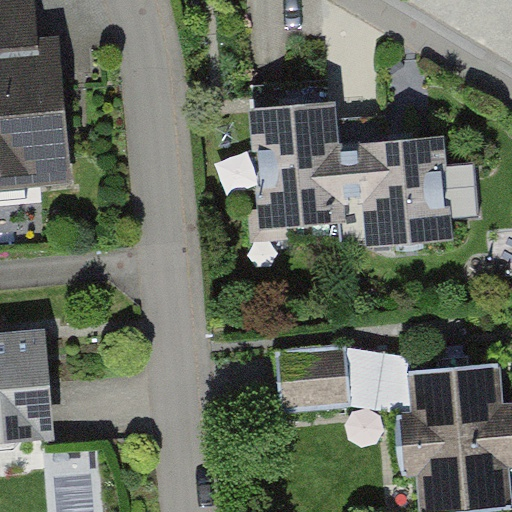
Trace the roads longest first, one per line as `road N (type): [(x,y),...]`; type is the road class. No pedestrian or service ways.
road 1 (residential): [(133,0),(162,148),(193,511)]
road 2 (residential): [(511,87),(362,0)]
